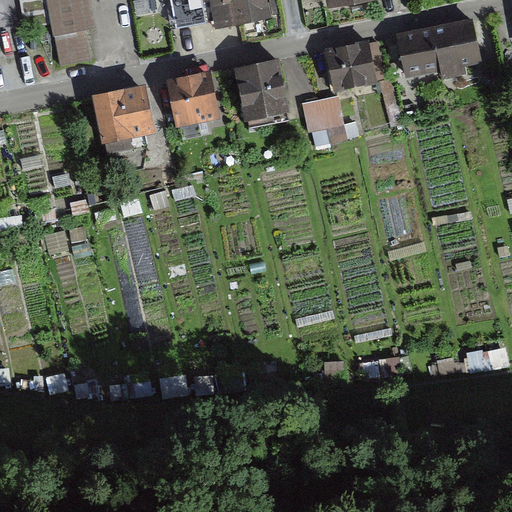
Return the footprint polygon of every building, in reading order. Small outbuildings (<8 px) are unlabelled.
[(19,0),(25,28),(53,23),(61,65),(88,60),(83,31),(95,29),(90,0),(19,0)] [(170,0),(176,29),(191,27),(206,24),(201,0),(170,0)] [(210,0),(216,29),(226,27),(272,18),(272,14),(277,13),(274,0),(210,0)] [(482,65),(473,19),(397,34),(406,78),(441,71),(443,80),(467,75),(466,68),(482,65)] [(377,82),(369,42),(326,51),(334,91),(377,82)] [(291,112),(280,60),(235,69),(246,121),(291,112)] [(221,121),(211,71),(165,81),(175,131),(221,121)] [(392,80),(380,82),(391,128),(403,125),(392,80)] [(153,135),(142,84),(93,94),(104,146),(112,144),(117,175),(147,169),(151,147),(149,137),(153,135)] [(343,126),(337,97),(327,99),(312,103),(303,104),(309,133),(343,126)]
